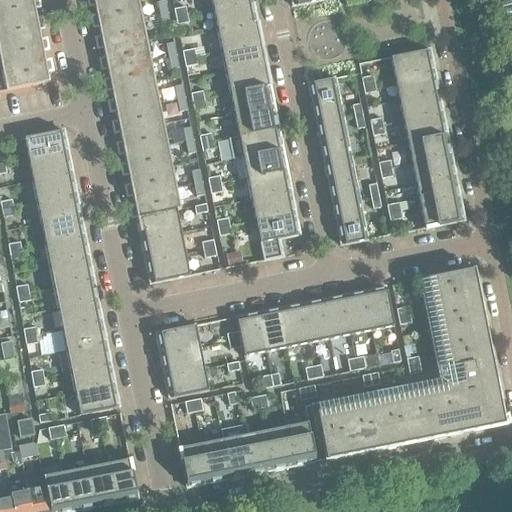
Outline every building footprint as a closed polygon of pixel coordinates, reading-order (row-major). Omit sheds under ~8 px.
[(40,8),(38,0),(16,0),(0,3),(0,25),(36,18),(35,10),(40,8)] [(137,0),(130,0),(94,7),(96,17),(91,18),(93,29),(98,28),(142,20),(137,0)] [(252,3),(251,0),(210,0),(213,11),(252,3)] [(319,3),(318,0),(291,0),(293,8),(319,3)] [(168,14),(165,2),(157,3),(160,16),(168,14)] [(217,32),(257,24),(252,3),(213,11),(217,32)] [(174,11),(175,19),(187,16),(186,8),(174,11)] [(170,27),(168,14),(160,16),(162,29),(170,27)] [(189,24),(187,16),(175,19),(177,27),(189,24)] [(44,30),(42,19),(37,20),(36,18),(0,25),(0,47),(40,40),(39,31),(44,30)] [(103,49),(146,41),(142,20),(98,28),(100,38),(95,39),(97,50),(102,49),(103,49)] [(259,36),(257,24),(217,32),(221,53),(261,45),(259,36)] [(172,35),(170,27),(162,29),(164,36),(172,35)] [(40,40),(0,47),(0,63),(1,69),(45,61),(43,52),(48,51),(46,40),(41,41),(40,40)] [(107,71),(150,62),(146,41),(103,49),(105,59),(99,60),(102,71),(107,70),(107,71)] [(176,57),(174,44),(166,46),(168,58),(176,57)] [(265,66),(263,57),(261,45),(221,53),(225,74),(265,66)] [(194,51),(182,53),(184,61),(196,58),(194,51)] [(390,59),(394,82),(434,74),(429,52),(390,59)] [(179,69),(176,57),(168,58),(171,71),(179,69)] [(196,58),(184,61),(185,69),(197,66),(196,58)] [(45,61),(1,69),(6,92),(49,84),(47,73),(52,72),(50,61),(45,62),(45,61)] [(111,92),(155,83),(150,62),(107,71),(109,81),(104,82),(106,92),(111,91),(111,92)] [(269,88),(267,76),(265,66),(225,74),(230,96),(269,88)] [(438,95),(435,78),(434,74),(394,82),(399,103),(438,95)] [(373,77),(361,80),(363,88),(375,85),(373,77)] [(343,121),(335,80),(308,86),(317,126),(343,121)] [(115,113),(159,104),(155,83),(111,92),(113,102),(108,103),(110,114),(115,112),(115,113)] [(375,85),(363,88),(364,96),(376,93),(375,85)] [(185,99),(182,86),(174,88),(177,101),(185,99)] [(273,109),(271,98),(269,88),(230,96),(234,117),(273,109)] [(203,93),(191,95),(192,103),(204,101),(203,93)] [(442,116),(439,99),(438,95),(399,103),(403,124),(442,116)] [(187,112),(185,99),(177,101),(179,113),(187,112)] [(204,101),(192,103),(194,111),(206,109),(204,101)] [(120,134),(163,125),(159,104),(115,113),(117,123),(112,124),(114,135),(119,134),(120,134)] [(352,107),(354,119),(362,117),(360,105),(352,107)] [(278,130),(275,119),(273,109),(234,117),(238,138),(278,130)] [(447,137),(444,126),(442,116),(403,124),(407,145),(447,137)] [(365,129),(362,117),(354,119),(357,131),(365,129)] [(382,120),(370,122),(371,130),(383,128),(382,120)] [(343,121),(317,126),(325,166),(351,161),(343,121)] [(124,155),(167,147),(163,125),(120,134),(122,144),(116,145),(119,156),(124,155)] [(383,128),(371,130),(373,138),(385,136),(383,128)] [(193,141),(191,129),(183,130),(185,143),(193,141)] [(282,151),(278,130),(238,138),(242,159),(282,151)] [(24,140),(28,162),(68,154),(63,132),(24,140)] [(199,138),(201,146),(213,143),(211,135),(199,138)] [(451,158),(447,141),(447,137),(407,145),(411,166),(451,158)] [(196,154),(193,141),(185,143),(188,156),(196,154)] [(214,151),(213,143),(201,146),(202,153),(214,151)] [(128,177),(172,168),(167,147),(124,155),(126,165),(121,166),(123,177),(128,176),(128,177)] [(286,172),(284,161),(282,151),(242,159),(247,180),(286,172)] [(72,175),(70,164),(68,154),(28,162),(32,183),(72,175)] [(416,187),(455,180),(451,158),(411,166),(416,187)] [(359,201),(351,161),(325,166),(333,206),(359,201)] [(390,162),(378,165),(380,173),(392,170),(390,162)] [(132,198),(176,189),(172,168),(128,177),(130,187),(125,188),(127,198),(132,197),(132,198)] [(392,170),(380,173),(381,180),(393,178),(392,170)] [(202,184),(199,171),(191,173),(194,185),(202,184)] [(290,194),(288,182),(286,172),(247,180),(251,202),(290,194)] [(32,183),(37,205),(76,197),(72,175),(32,183)] [(208,180),(209,188),(221,186),(219,178),(208,180)] [(459,201),(457,189),(455,180),(416,187),(420,209),(459,201)] [(204,196),(202,184),(194,185),(196,198),(204,196)] [(368,187),(370,199),(378,197),(376,185),(368,187)] [(223,193),(221,186),(209,188),(211,196),(223,193)] [(180,211),(178,202),(176,189),(132,198),(134,208),(129,209),(131,219),(136,218),(137,219),(176,212),(180,211)] [(255,223),(295,215),(290,194),(251,202),(255,223)] [(37,205),(41,226),(80,218),(76,197),(37,205)] [(373,211),(381,209),(378,197),(370,199),(373,211)] [(12,201),(0,204),(2,212),(13,209),(12,201)] [(367,242),(359,201),(333,206),(341,247),(367,242)] [(424,231),(464,223),(459,201),(420,209),(424,231)] [(399,205),(387,207),(388,215),(400,212),(399,205)] [(208,213),(206,206),(194,208),(196,216),(208,213)] [(15,217),(13,209),(2,212),(3,219),(15,217)] [(181,234),(176,212),(137,219),(141,242),(181,234)] [(402,220),(400,212),(388,215),(390,223),(402,220)] [(255,223),(263,262),(263,263),(282,259),(278,241),(299,237),(295,215),(255,223)] [(80,218),(41,226),(45,247),(85,239),(80,218)] [(216,222),(218,230),(230,228),(228,220),(216,222)] [(231,236),(230,228),(218,230),(219,238),(231,236)] [(141,242),(145,264),(185,256),(181,234),(141,242)] [(45,247),(49,268),(89,260),(85,239),(45,247)] [(201,244),(203,252),(215,250),(213,242),(201,244)] [(8,246),(9,254),(21,252),(20,244),(8,246)] [(216,258),(215,250),(203,252),(204,260),(216,258)] [(23,260),(21,252),(9,254),(11,262),(23,260)] [(226,256),(229,268),(243,265),(240,253),(226,256)] [(150,286),(189,278),(185,256),(145,264),(150,286)] [(49,268),(54,289),(93,281),(89,260),(49,268)] [(480,302),(477,289),(473,271),(426,281),(432,311),(480,302)] [(54,289),(58,310),(97,303),(93,281),(54,289)] [(16,289),(17,296),(29,294),(27,287),(16,289)] [(386,289),(373,292),(364,293),(372,333),(394,328),(386,289)] [(364,293),(343,298),(350,337),(372,333),(364,293)] [(30,302),(29,294),(17,296),(18,304),(30,302)] [(343,298),(321,302),(329,341),(350,337),(343,298)] [(321,302),(300,306),(308,345),(329,341),(321,302)] [(485,331),(483,318),(480,302),(432,311),(438,341),(485,331)] [(102,324),(97,303),(58,310),(62,332),(102,324)] [(300,306),(279,310),(287,350),(308,345),(300,306)] [(396,311),(398,319),(409,317),(408,309),(396,311)] [(258,315),(266,354),(287,350),(279,310),(258,315)] [(240,341),(242,349),(244,358),(266,354),(258,315),(236,319),(239,333),(240,341)] [(398,319),(399,327),(411,324),(409,317),(398,319)] [(0,329),(9,328),(7,319),(0,320),(0,329)] [(62,332),(66,353),(106,345),(102,324),(62,332)] [(200,349),(195,327),(156,335),(160,357),(200,349)] [(23,331),(24,339),(36,337),(35,329),(23,331)] [(438,341),(444,370),(491,361),(485,331),(438,341)] [(226,336),(228,344),(240,341),(239,333),(226,336)] [(38,345),(36,337),(24,339),(26,347),(38,345)] [(402,339),(403,348),(412,346),(411,337),(402,339)] [(242,349),(240,341),(228,344),(230,352),(242,349)] [(0,343),(0,346),(3,361),(14,359),(11,342),(0,343)] [(110,366),(106,345),(66,353),(71,374),(110,366)] [(414,346),(412,346),(403,348),(405,357),(416,354),(414,346)] [(204,370),(200,349),(160,357),(165,378),(204,370)] [(401,363),(398,352),(390,353),(393,365),(401,363)] [(406,361),(408,369),(420,366),(418,358),(406,361)] [(363,359),(355,360),(357,372),(365,370),(363,359)] [(347,362),(349,374),(357,372),(355,360),(347,362)] [(503,418),(492,365),(491,361),(444,370),(432,373),(435,390),(445,438),(490,429),(491,428),(492,428),(492,427),(493,427),(493,426),(493,425),(492,420),(503,418)] [(228,374),(240,371),(238,363),(226,366),(228,374)] [(71,374),(75,395),(114,387),(110,366),(71,374)] [(421,374),(420,366),(408,369),(409,376),(421,374)] [(321,367),(313,369),(315,380),(323,379),(321,367)] [(16,369),(4,372),(5,379),(18,377),(16,369)] [(315,380),(313,369),(305,370),(307,382),(315,380)] [(208,392),(204,370),(165,378),(169,401),(208,392)] [(31,374),(32,381),(44,379),(42,372),(31,374)] [(278,375),(270,377),(273,389),(280,387),(278,375)] [(377,375),(369,376),(372,388),(380,386),(377,375)] [(364,389),(372,388),(369,376),(362,378),(364,389)] [(273,389),(270,377),(262,378),(265,390),(273,389)] [(33,389),(45,387),(44,379),(32,381),(33,389)] [(119,409),(116,397),(114,387),(75,395),(79,417),(119,409)] [(314,387),(306,389),(309,400),(317,399),(314,387)] [(300,402),(309,400),(306,389),(298,390),(300,402)] [(445,438),(435,390),(406,396),(416,444),(445,438)] [(237,406),(235,393),(226,395),(229,407),(237,406)] [(23,405),(21,395),(6,397),(9,415),(24,412),(24,405),(23,405)] [(416,444),(406,396),(377,402),(386,449),(416,444)] [(266,397),(258,398),(260,410),(268,409),(266,397)] [(252,412),(260,410),(258,398),(250,400),(252,412)] [(200,401),(192,402),(195,414),(203,412),(200,401)] [(187,416),(195,414),(192,402),(184,404),(187,416)] [(386,449),(377,402),(347,408),(357,455),(386,449)] [(316,414),(321,439),(326,462),(357,455),(347,408),(316,414)] [(316,414),(305,416),(307,424),(308,424),(311,441),(317,440),(321,439),(316,414)] [(40,425),(51,422),(50,415),(38,417),(40,425)] [(34,436),(31,419),(16,422),(18,439),(34,436)] [(106,419),(98,420),(100,432),(108,430),(106,419)] [(92,433),(100,432),(98,420),(90,422),(92,433)] [(311,441),(308,424),(307,424),(286,428),(294,468),(316,464),(311,441)] [(56,428),(58,440),(66,439),(63,427),(56,428)] [(58,440),(56,428),(48,430),(50,442),(58,440)] [(294,468),(286,428),(264,433),(272,472),(294,468)] [(11,453),(7,432),(0,433),(0,453),(1,457),(11,455),(11,453)] [(272,472),(264,433),(243,437),(251,476),(272,472)] [(251,476),(243,437),(222,441),(230,481),(251,476)] [(209,485),(230,481),(222,441),(201,446),(209,485)] [(32,443),(18,446),(19,452),(20,459),(38,456),(36,445),(32,443)] [(187,489),(209,485),(201,446),(179,450),(187,489)] [(20,459),(19,452),(11,453),(11,455),(13,462),(17,466),(21,465),(20,459)] [(129,461),(107,465),(115,505),(137,500),(129,461)] [(115,505),(107,465),(86,469),(94,509),(115,505)] [(86,469),(65,474),(72,511),(79,511),(94,509),(86,469)] [(49,511),(72,511),(65,474),(43,478),(49,511)] [(49,511),(43,478),(24,482),(30,511),(49,511)] [(30,511),(24,482),(7,485),(12,511),(30,511)] [(12,511),(7,485),(0,486),(0,492),(1,496),(0,496),(0,511),(12,511)]
